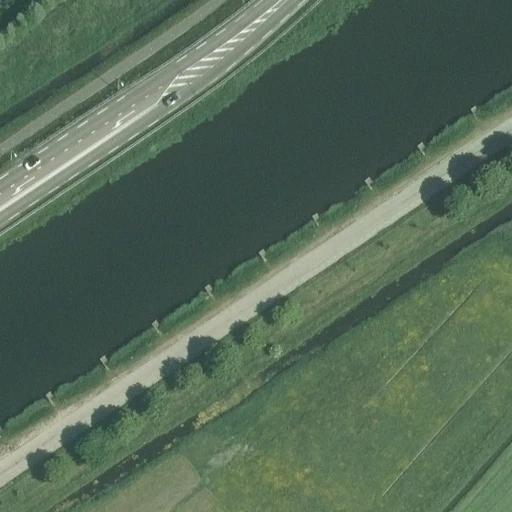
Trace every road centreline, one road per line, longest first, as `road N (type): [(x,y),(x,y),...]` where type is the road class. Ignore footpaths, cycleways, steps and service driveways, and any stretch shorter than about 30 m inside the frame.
road 1 (unclassified): [(0,474),(511,134)]
road 2 (secondary): [(0,204),(204,67),(283,0)]
